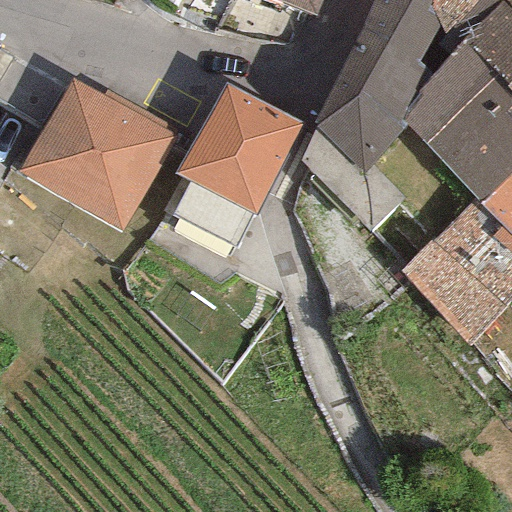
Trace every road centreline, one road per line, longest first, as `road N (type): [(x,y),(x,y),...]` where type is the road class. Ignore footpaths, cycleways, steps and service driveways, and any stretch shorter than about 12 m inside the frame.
road 1 (tertiary): [(0,10),(289,84),(315,68),(353,0)]
road 2 (residential): [(402,511),(343,414),(269,213)]
